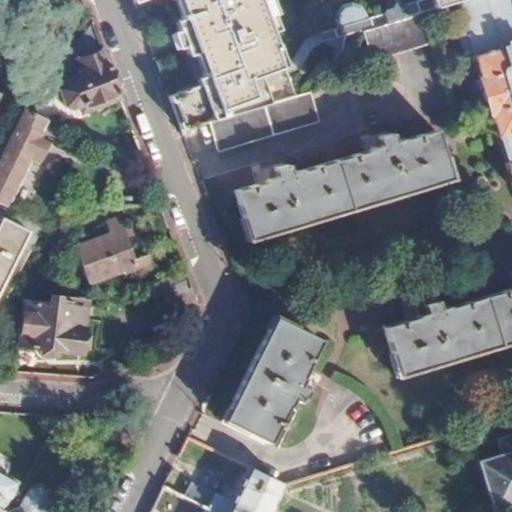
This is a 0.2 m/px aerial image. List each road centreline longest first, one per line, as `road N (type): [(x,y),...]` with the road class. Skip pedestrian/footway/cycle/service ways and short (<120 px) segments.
road 1 (residential): [(102,0),(130,51),(219,278),(224,303),(187,386)]
road 2 (residential): [(0,389),(111,398),(187,386)]
road 3 (residential): [(187,386),(126,511)]
